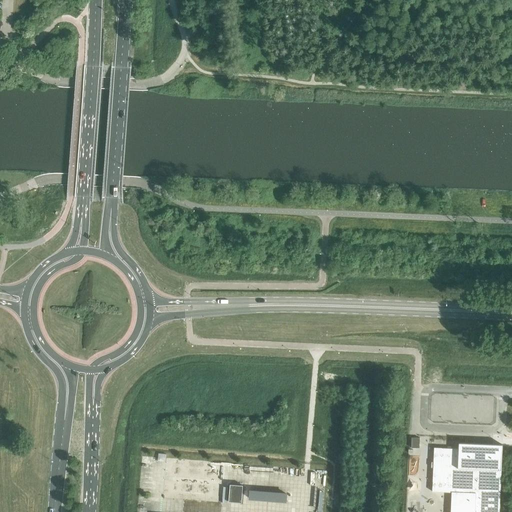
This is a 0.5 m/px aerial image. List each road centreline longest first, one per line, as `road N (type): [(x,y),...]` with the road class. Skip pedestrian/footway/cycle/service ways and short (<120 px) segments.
road 1 (primary): [(511,313),(228,306)]
road 2 (secondary): [(96,0),(81,210)]
road 3 (secondary): [(110,207),(125,0)]
road 4 (residential): [(502,390),(435,386),(423,398),(429,426),(496,427)]
